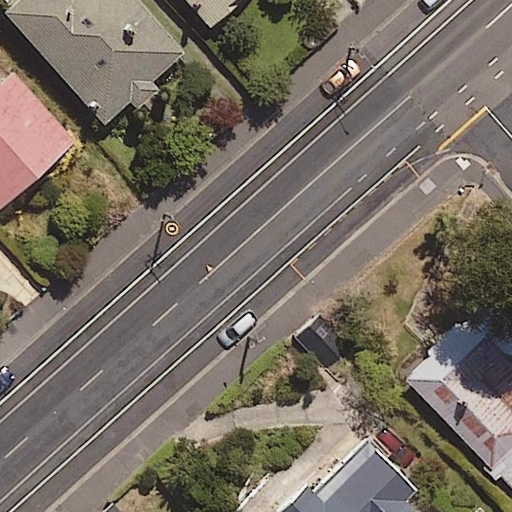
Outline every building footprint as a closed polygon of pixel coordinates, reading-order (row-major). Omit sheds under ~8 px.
[(129,103),(138,112),(162,90),(154,80),(183,54),(134,0),(25,0),(7,17),(104,125),(129,103)] [(187,0),(215,29),(235,12),(231,7),(238,0),(187,0)] [(0,210),(75,146),(6,65),(0,69),(0,210)] [(405,379),(511,493),(511,326),(488,301),(405,379)] [(414,511),(424,502),(363,441),(317,487),(311,481),(279,511),(414,511)]
